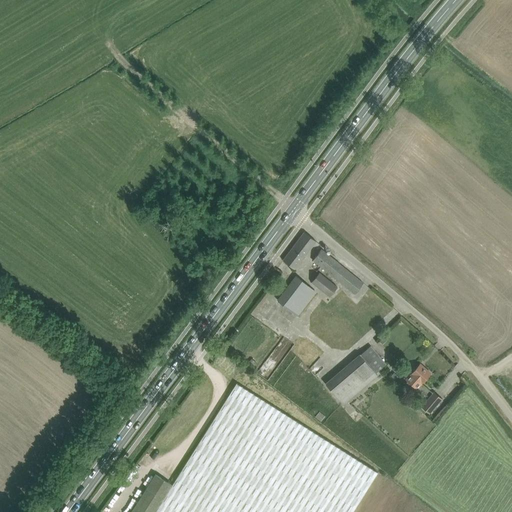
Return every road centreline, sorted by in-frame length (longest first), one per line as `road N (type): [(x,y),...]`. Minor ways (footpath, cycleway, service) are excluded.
road 1 (secondary): [(68,511),(293,209)]
road 2 (unclassified): [(511,416),(461,353),(293,209)]
road 3 (secondary): [(293,209),(455,0)]
